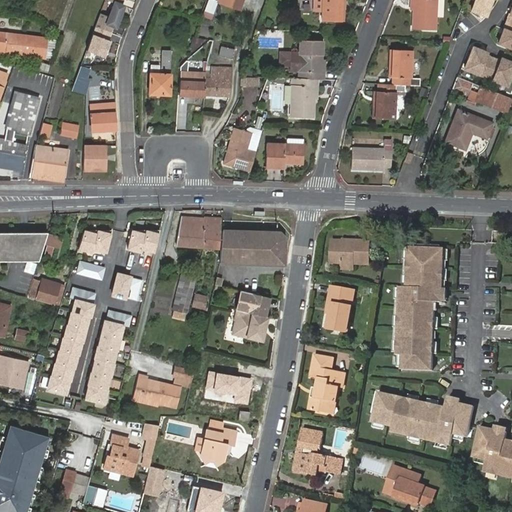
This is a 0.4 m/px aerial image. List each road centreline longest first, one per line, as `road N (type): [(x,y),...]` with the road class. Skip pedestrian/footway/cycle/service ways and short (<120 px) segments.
road 1 (residential): [(256,511),(314,199)]
road 2 (residential): [(400,202),(460,48),(506,0)]
road 3 (residential): [(380,0),(342,95),(314,199)]
road 4 (residential): [(148,0),(124,60),(129,195)]
road 5 (residential): [(197,195),(196,150),(178,147),(158,149),(152,195)]
road 6 (tertiary): [(129,195),(0,198)]
